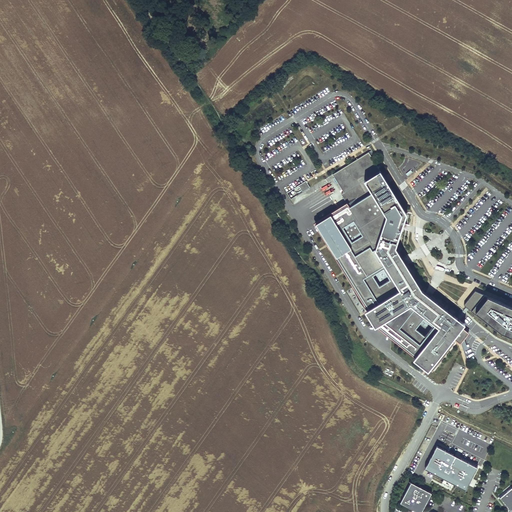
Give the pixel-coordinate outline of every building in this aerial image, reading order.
[(379,170),(369,152),(333,174),(344,192),(341,194),(347,203),(315,223),(354,286),(352,287),(358,300),(366,310),(367,309),(370,313),(378,325),(379,327),(383,325),(385,330),(383,333),(416,357),(426,364),(425,365),(429,368),(451,340),(453,337),(456,340),(465,330),(463,328),(461,327),(464,323),(458,318),(430,296),(432,293),(431,292),(430,291),(427,294),(421,289),(405,263),(407,262),(405,260),(404,258),(403,259),(395,247),(402,226),(406,227),(406,226),(407,224),(403,223),(406,213),(379,170)] [(299,185),(303,192),(310,187),(306,181),(299,185)] [(303,192),(299,185),(287,193),(291,199),(303,192)] [(313,232),(318,229),(315,223),(310,226),(313,232)] [(511,306),(475,291),(464,305),(493,328),(511,336),(511,306)] [(469,333),(465,330),(456,340),(460,343),(469,333)] [(432,370),(454,342),(451,340),(429,368),(432,370)] [(477,465),(437,444),(425,465),(465,487),(477,465)] [(420,511),(431,492),(411,481),(400,502),(407,505),(411,507),(416,506),(420,511)] [(511,511),(511,488),(510,485),(498,495),(511,511)]
